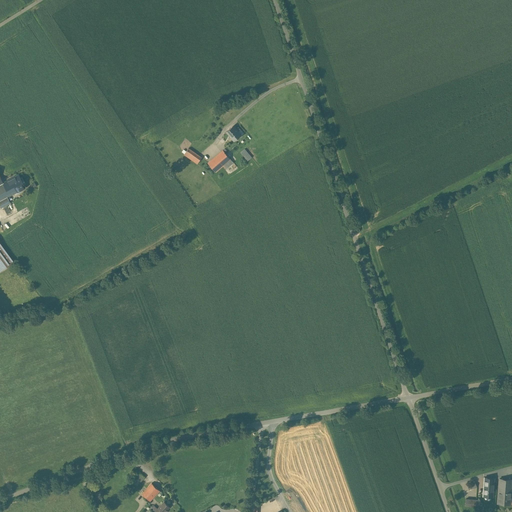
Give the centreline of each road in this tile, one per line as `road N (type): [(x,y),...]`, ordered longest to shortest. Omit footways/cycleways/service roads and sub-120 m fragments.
road 1 (residential): [(274,0),(407,397)]
road 2 (unclassified): [(407,397),(156,442),(84,467)]
road 3 (residential): [(407,397),(450,511)]
